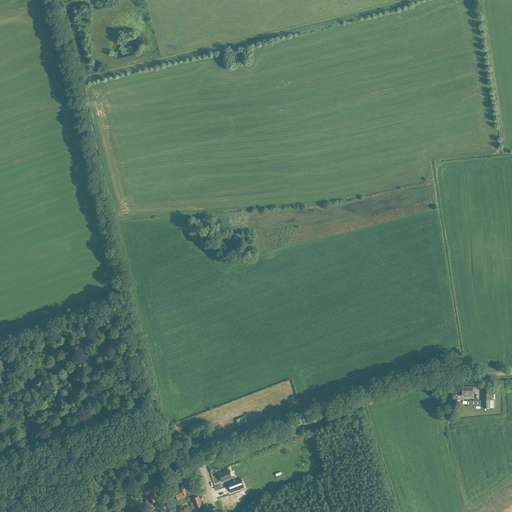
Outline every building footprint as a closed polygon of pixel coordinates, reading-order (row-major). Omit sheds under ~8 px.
[(462,386),(462,393),(462,395),(467,395),(467,397),(473,397),(473,386),(462,386)] [(483,393),(483,408),(495,408),(495,399),(490,400),(490,393),(483,393)] [(476,407),(476,408),(480,408),(480,406),(480,400),(467,400),(467,401),(463,401),(463,404),(467,403),(467,405),(470,405),(470,407),(476,407)] [(192,429),(196,440),(209,436),(206,426),(202,427),(202,425),(192,429)] [(157,451),(150,453),(152,459),(148,460),(150,467),(155,465),(154,464),(155,464),(155,465),(157,464),(158,463),(157,460),(160,460),(157,451)] [(222,481),(232,478),(229,469),(219,473),(222,481)] [(226,494),(243,488),(240,478),(223,484),(226,494)] [(177,500),(177,501),(179,500),(178,499),(183,497),(182,495),(186,493),(183,484),(178,486),(180,490),(174,492),(177,500)] [(154,492),(147,495),(150,503),(151,502),(152,504),(156,503),(155,501),(157,500),(154,492)] [(198,496),(191,499),(195,508),(201,506),(198,496)]
